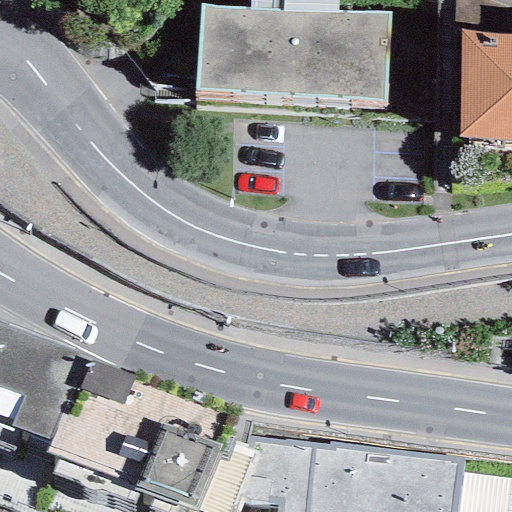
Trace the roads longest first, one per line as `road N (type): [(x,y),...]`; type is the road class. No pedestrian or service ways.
road 1 (secondary): [(0,40),(128,184),(178,220),(237,243),(342,257),(511,235)]
road 2 (secondary): [(511,417),(224,374),(108,332),(0,273)]
